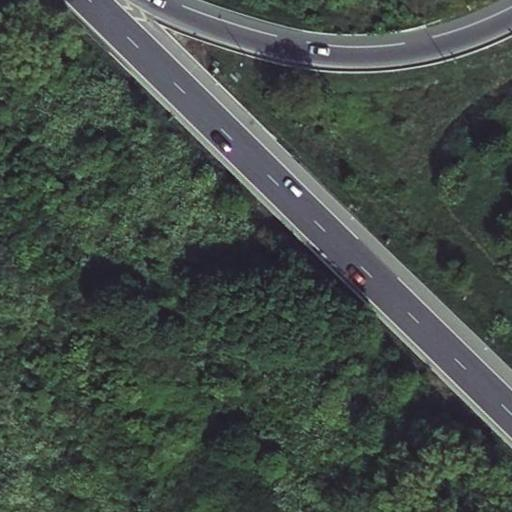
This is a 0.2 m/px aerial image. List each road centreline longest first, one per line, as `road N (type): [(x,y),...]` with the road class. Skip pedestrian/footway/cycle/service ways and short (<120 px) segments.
road 1 (motorway): [(511,415),(86,0)]
road 2 (motorway): [(511,22),(419,53),(336,56),(257,43),(156,0)]
